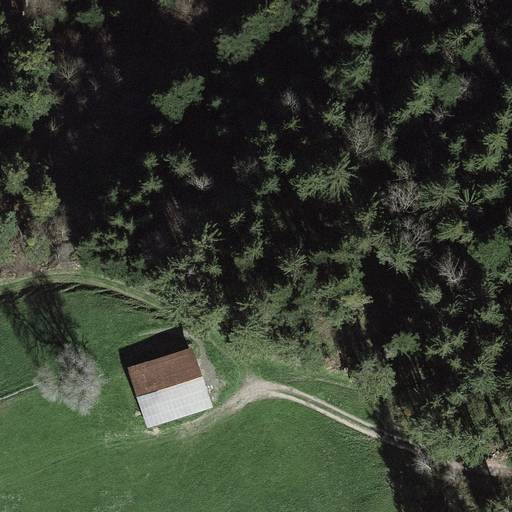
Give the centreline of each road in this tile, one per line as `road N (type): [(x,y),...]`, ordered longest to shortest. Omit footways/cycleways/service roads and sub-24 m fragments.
road 1 (track): [(265,388),(191,318),(51,279),(0,292)]
road 2 (track): [(240,404),(265,388),(465,468),(511,469)]
